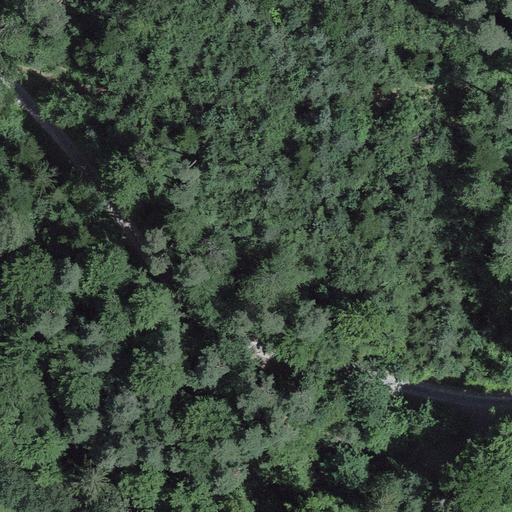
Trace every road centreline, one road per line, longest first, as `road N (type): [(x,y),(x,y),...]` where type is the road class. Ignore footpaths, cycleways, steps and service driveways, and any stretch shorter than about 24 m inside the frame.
road 1 (track): [(511,404),(229,341),(171,288),(61,138),(0,70)]
road 2 (track): [(0,397),(165,469),(203,474),(316,439),(455,457),(511,411)]
road 3 (track): [(0,70),(127,97),(353,106),(511,101)]
